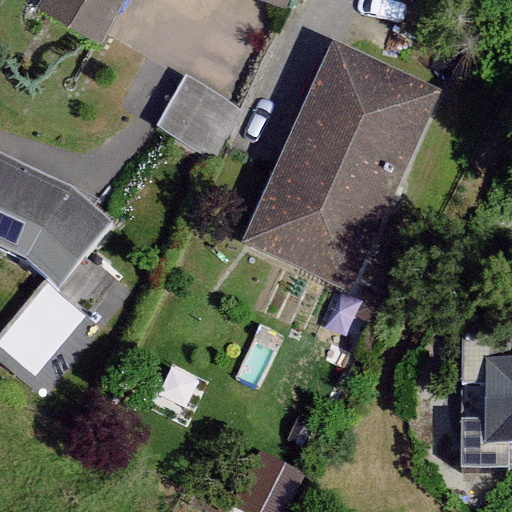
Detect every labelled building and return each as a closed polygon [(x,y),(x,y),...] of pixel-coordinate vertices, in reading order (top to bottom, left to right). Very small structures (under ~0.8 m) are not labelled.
[(54,0),(46,16),(99,44),(122,0),(54,0)] [(436,92),(326,45),(238,252),(347,299),(436,92)] [(242,115),(182,83),(155,132),(216,164),(242,115)] [(0,160),(0,258),(15,265),(51,294),(117,233),(61,188),(0,160)] [(508,336),(456,336),(457,476),(506,476),(506,451),(511,451),(511,365),(508,366),(508,336)] [(288,511),(291,505),(261,491),(251,511),(288,511)]
